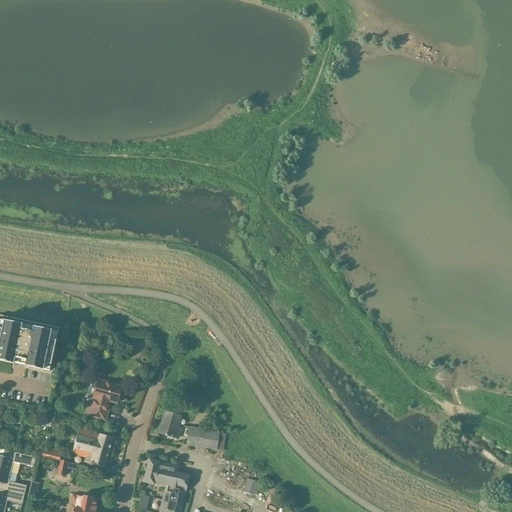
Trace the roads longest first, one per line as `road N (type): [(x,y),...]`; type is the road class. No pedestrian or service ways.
road 1 (unclassified): [(377,511),(308,462),(215,329),(190,306),(0,275)]
road 2 (residential): [(122,511),(157,375)]
